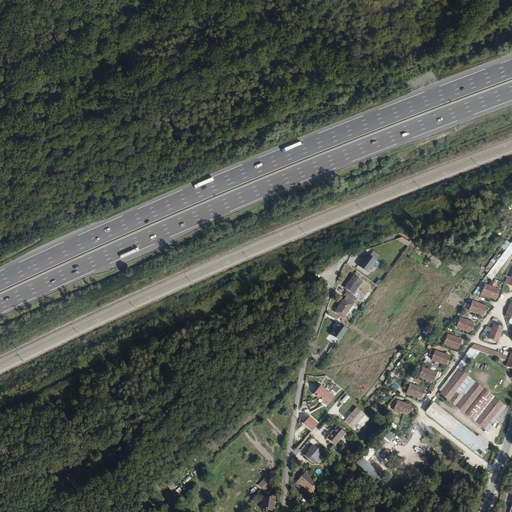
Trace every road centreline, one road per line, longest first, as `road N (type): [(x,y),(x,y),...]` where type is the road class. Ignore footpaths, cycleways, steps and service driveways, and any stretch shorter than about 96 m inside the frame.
road 1 (motorway): [(0,304),(511,91)]
road 2 (motorway): [(511,68),(215,184),(0,280)]
road 3 (track): [(92,356),(408,232),(463,266),(511,225)]
road 4 (residential): [(342,254),(299,372),(279,511)]
road 5 (track): [(0,67),(44,211)]
road 6 (track): [(390,345),(406,318),(444,292),(498,304)]
